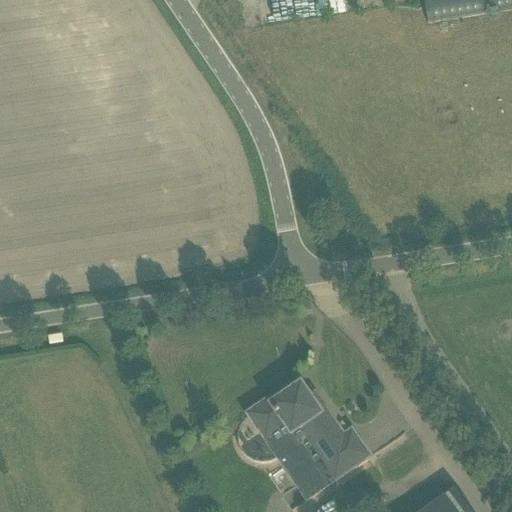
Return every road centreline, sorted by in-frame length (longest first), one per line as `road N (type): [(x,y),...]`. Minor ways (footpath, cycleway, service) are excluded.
road 1 (unclassified): [(291,281),(257,109),(180,0)]
road 2 (unclassified): [(0,328),(291,281)]
road 3 (track): [(511,468),(371,269)]
road 4 (unclassified): [(291,281),(511,247)]
